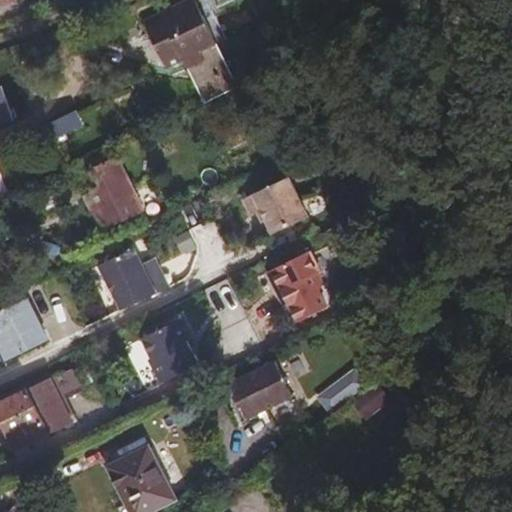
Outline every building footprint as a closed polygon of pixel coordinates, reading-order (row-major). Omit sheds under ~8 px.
[(199,103),(231,88),(188,0),(185,0),(142,21),(156,50),(164,67),(178,60),(199,103)] [(63,95),(85,97),(88,53),(65,51),(63,95)] [(57,118),(52,107),(35,114),(40,125),(57,118)] [(73,114),(31,134),(38,149),(79,129),(73,114)] [(87,168),(90,175),(114,164),(111,157),(87,168)] [(114,164),(90,175),(96,187),(84,193),(90,204),(84,207),(88,216),(95,213),(97,218),(101,227),(136,211),(114,164)] [(302,218),(282,178),(237,200),(244,216),(255,211),(267,235),(302,218)] [(67,200),(59,186),(28,202),(35,216),(67,200)] [(143,279),(128,250),(95,266),(117,311),(131,304),(163,289),(155,273),(143,279)] [(322,308),(313,291),(316,282),(312,273),(318,271),(308,250),(267,271),(293,322),(322,308)] [(19,274),(9,252),(0,256),(10,278),(19,274)] [(0,256),(0,286),(11,281),(10,278),(0,256)] [(0,363),(42,342),(21,300),(0,310),(0,363)] [(204,358),(179,307),(124,334),(149,385),(165,377),(204,358)] [(285,397),(269,363),(225,384),(230,396),(229,397),(234,407),(235,407),(241,419),(285,397)] [(317,396),(330,413),(367,384),(354,367),(317,396)] [(64,425),(42,381),(0,402),(0,416),(3,423),(16,449),(64,425)] [(360,421),(386,401),(372,383),(346,403),(360,421)] [(289,443),(284,436),(268,448),(273,455),(289,443)] [(150,511),(172,501),(144,446),(121,458),(102,467),(124,511),(150,511)]
